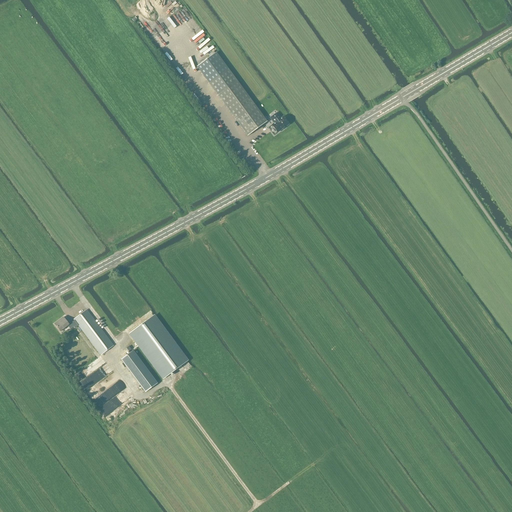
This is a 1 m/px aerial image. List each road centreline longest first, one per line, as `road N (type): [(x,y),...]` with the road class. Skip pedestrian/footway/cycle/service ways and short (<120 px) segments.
road 1 (secondary): [(0,322),(511,33)]
road 2 (track): [(258,506),(129,340)]
